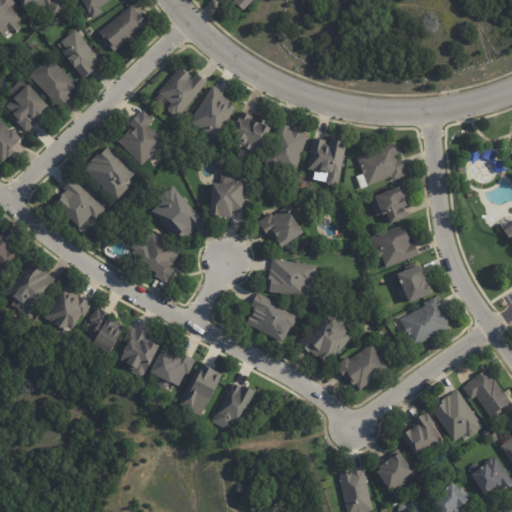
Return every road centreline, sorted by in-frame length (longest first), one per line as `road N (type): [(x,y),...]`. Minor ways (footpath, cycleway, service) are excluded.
road 1 (residential): [(0,191),(92,272),(305,387),(356,430)]
road 2 (residential): [(171,0),(221,50),(312,97),(368,110),(429,108),(511,85)]
road 3 (residential): [(188,22),(14,204)]
road 4 (residential): [(436,188),(458,277),(511,357)]
road 5 (residential): [(490,326),(356,430)]
